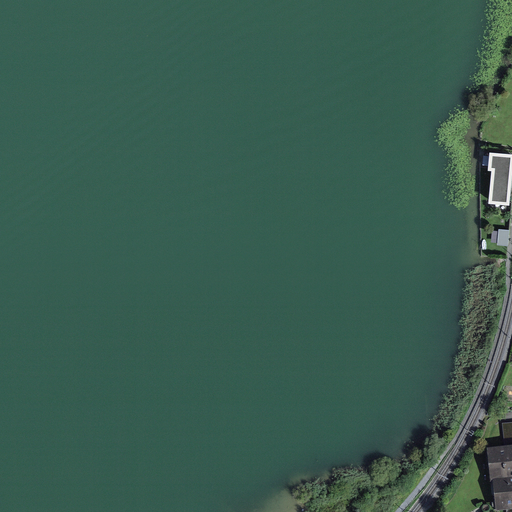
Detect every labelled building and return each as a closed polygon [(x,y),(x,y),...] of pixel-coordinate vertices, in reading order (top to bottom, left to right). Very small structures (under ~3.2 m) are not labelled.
[(509,205),(511,177),(511,153),(490,151),(488,170),(491,170),(488,203),(509,205)] [(510,230),(499,229),(497,245),(508,246),(510,230)] [(511,423),(502,424),(505,448),(511,447),(511,423)] [(511,479),(511,447),(505,448),(487,450),(490,483),(493,483),(493,481),(511,479)] [(511,479),(493,481),(493,483),(495,511),(504,511),(507,511),(511,511),(511,479)]
